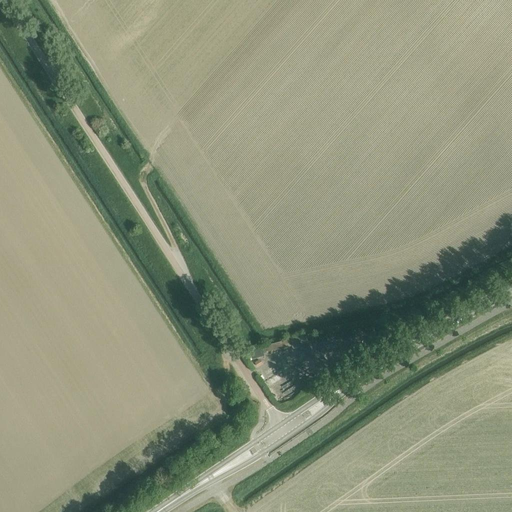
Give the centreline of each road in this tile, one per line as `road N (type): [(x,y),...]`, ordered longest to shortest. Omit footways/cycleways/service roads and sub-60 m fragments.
road 1 (unclassified): [(279,425),(4,0)]
road 2 (secondary): [(372,367),(511,287)]
road 3 (secondary): [(171,502),(287,436)]
road 4 (secondary): [(279,425),(171,502)]
